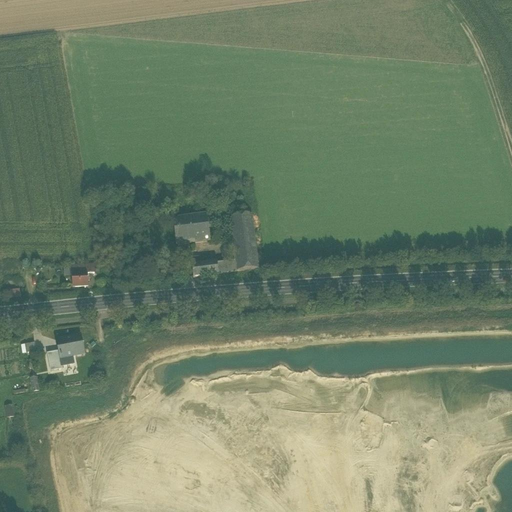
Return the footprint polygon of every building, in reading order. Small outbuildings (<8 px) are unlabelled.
[(173,218),(177,243),(179,243),(211,238),(207,213),(204,213),(195,214),(175,217),(173,218)] [(234,241),(236,259),(217,262),(193,265),(194,278),(195,278),(219,275),(238,272),(249,270),(259,269),(252,216),(231,219),(232,229),(234,241)] [(72,276),(72,266),(63,267),(63,277),(72,276)] [(88,286),(88,274),(87,266),(72,266),(72,276),(73,287),(80,287),(88,286)] [(20,289),(9,290),(11,299),(21,298),(20,289)] [(59,351),(62,366),(73,364),(72,357),(84,355),(80,336),(57,341),(59,351)] [(35,343),(21,345),(22,354),(36,352),(35,343)] [(59,351),(47,353),(50,371),(63,369),(62,366),(59,351)] [(30,378),(33,392),(39,391),(37,377),(30,378)]
